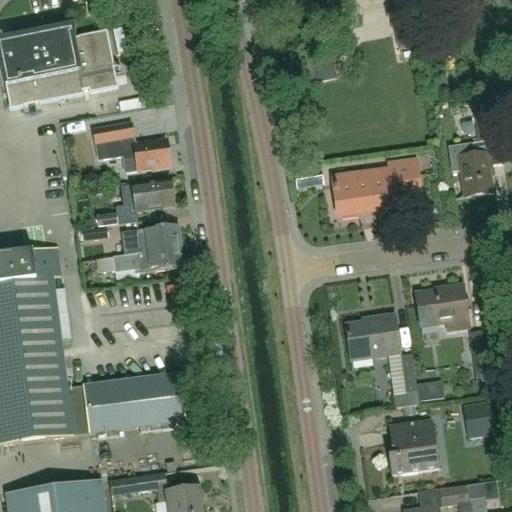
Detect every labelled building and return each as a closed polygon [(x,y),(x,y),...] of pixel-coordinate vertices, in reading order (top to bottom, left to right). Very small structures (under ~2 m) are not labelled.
[(401,51),(424,46),(415,3),(392,8),(401,51)] [(20,44),(19,42),(0,45),(0,59),(10,109),(11,113),(84,98),(83,94),(89,93),(90,96),(119,90),(118,87),(117,87),(114,70),(107,34),(79,40),(72,42),(71,37),(72,36),(71,33),(20,44)] [(126,114),(149,111),(148,103),(125,106),(126,114)] [(479,142),(484,142),(486,156),(475,158),(473,147),(449,150),(453,174),(461,173),(464,200),(493,196),(490,170),(503,168),(499,140),(495,108),(475,110),(479,142)] [(126,177),(156,173),(156,171),(171,169),(167,145),(148,148),(148,145),(133,147),(130,127),(93,133),(98,164),(123,160),(126,177)] [(391,174),(333,182),(338,218),(360,215),(361,217),(397,211),(395,198),(420,194),(416,162),(390,166),(391,174)] [(325,174),(302,177),(305,196),(328,193),(325,174)] [(138,224),(137,216),(174,210),(174,208),(175,205),(175,201),(173,200),(170,183),(132,188),(121,190),(124,210),(115,211),(115,218),(96,221),(97,230),(138,224)] [(133,256),(181,249),(178,229),(146,233),(146,231),(121,235),(124,257),(133,256)] [(61,279),(57,249),(0,256),(0,449),(185,425),(178,377),(68,392),(53,280),(61,279)] [(184,271),(181,249),(133,256),(124,257),(113,259),(115,275),(135,272),(135,277),(151,274),(151,275),(184,271)] [(417,298),(422,331),(447,328),(449,335),(470,332),(463,288),(436,292),(436,295),(417,298)] [(347,328),(352,362),(401,355),(395,318),(364,323),(365,326),(347,328)] [(476,384),(489,382),(482,333),(469,335),(476,384)] [(401,358),(406,395),(394,397),(396,411),(419,408),(412,357),(401,358)] [(466,425),(494,421),(492,405),(464,409),(466,425)] [(393,458),(389,459),(392,479),(439,473),(432,424),(389,431),(393,458)] [(175,462),(166,464),(167,472),(176,471),(175,462)] [(169,506),(169,511),(203,511),(200,491),(167,495),(165,478),(134,483),(136,496),(157,493),(159,507),(169,506)] [(9,511),(107,511),(104,486),(8,500),(9,511)] [(472,511),(471,505),(469,505),(467,489),(419,495),(421,511),(438,509),(438,510),(458,507),(459,511),(472,511)] [(336,511),(371,511),(370,496),(335,500),(336,511)] [(471,503),(471,505),(472,511),(486,511),(485,501),(471,503)]
